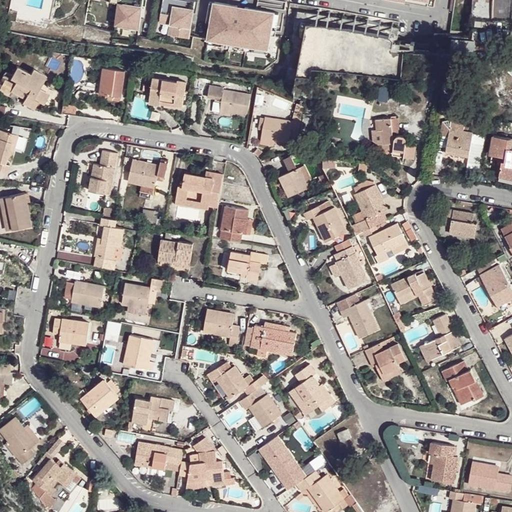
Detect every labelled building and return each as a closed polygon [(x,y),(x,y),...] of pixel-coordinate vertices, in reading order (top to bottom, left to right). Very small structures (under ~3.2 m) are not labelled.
[(142,0),(109,0),(109,2),(118,4),(123,4),(119,33),(137,36),(142,0)] [(195,1),(189,0),(163,0),(161,17),(176,20),(173,35),(188,38),(195,1)] [(471,0),(471,19),(491,19),(491,0),(471,0)] [(511,0),(491,0),(491,19),(511,19),(511,0)] [(238,6),(214,2),(211,22),(208,39),(222,42),(238,45),(268,50),(270,35),(274,12),(256,9),(245,7),(244,10),(237,8),(238,6)] [(123,4),(118,4),(113,32),(119,33),(123,4)] [(274,12),(270,35),(275,36),(279,13),(274,12)] [(161,17),(160,23),(171,25),(169,35),(173,35),(176,20),(161,17)] [(366,70),(401,74),(405,33),(351,27),(350,40),(369,42),(366,70)] [(268,50),(238,45),(237,49),(267,54),(268,50)] [(39,81),(44,74),(33,69),(30,74),(17,66),(11,78),(16,81),(11,90),(25,97),(23,101),(36,108),(40,101),(45,103),(50,94),(40,89),(43,83),(39,81)] [(100,94),(109,96),(112,96),(112,100),(117,101),(118,97),(122,98),(126,71),(105,68),(100,94)] [(150,103),(160,105),(161,101),(175,104),(174,106),(183,107),(186,82),(177,81),(177,83),(153,79),(150,103)] [(248,115),(251,94),(223,89),(223,87),(209,85),(207,98),(221,100),(219,111),(231,113),(248,115)] [(77,106),(63,104),(62,113),(75,115),(77,106)] [(292,122),(265,117),(261,142),(272,144),(273,140),(288,143),(292,122)] [(388,155),(393,156),(394,152),(405,154),(404,158),(414,160),(417,143),(408,142),(406,138),(404,136),(401,135),(399,136),(397,136),(395,138),(394,140),(392,118),(376,119),(377,131),(382,130),(383,138),(385,138),(385,143),(383,143),(384,152),(385,154),(386,155),(388,155)] [(451,123),(442,121),(440,135),(448,136),(446,153),(469,157),(473,133),(450,129),(451,123)] [(11,147),(14,148),(18,135),(0,129),(0,170),(7,172),(9,165),(6,164),(8,159),(11,147)] [(511,147),(510,147),(511,138),(493,135),(491,146),(493,146),(492,154),(506,157),(505,161),(502,160),(500,173),(511,174),(511,147)] [(118,152),(104,149),(101,164),(94,163),(90,189),(111,193),(118,152)] [(168,164),(160,162),(159,165),(133,161),(129,182),(156,187),(158,176),(166,177),(168,164)] [(287,190),(285,191),(288,197),(310,188),(307,182),(311,180),(305,166),(281,177),(287,190)] [(218,207),(224,173),(215,172),(214,177),(206,176),(186,172),(183,186),(179,186),(176,199),(187,201),(187,200),(189,188),(203,191),(201,199),(210,201),(209,206),(218,207)] [(375,226),(376,225),(375,223),(371,216),(382,211),(386,209),(375,185),(355,193),(367,218),(357,223),(362,232),(369,228),(375,226)] [(0,197),(2,210),(8,208),(13,230),(31,226),(24,192),(0,197)] [(187,201),(176,199),(176,203),(209,209),(209,206),(210,201),(201,199),(201,202),(187,200),(187,201)] [(319,205),(305,212),(308,219),(315,216),(326,241),(345,232),(334,207),(322,213),(319,205)] [(226,206),(220,238),(241,242),(243,234),(247,234),(250,220),(247,220),(249,210),(226,206)] [(8,208),(2,210),(6,231),(13,230),(8,208)] [(443,225),(450,226),(458,228),(457,233),(476,236),(478,223),(474,222),(475,213),(446,208),(443,225)] [(371,216),(375,223),(385,218),(382,211),(371,216)] [(116,220),(114,219),(102,217),(101,224),(105,225),(104,238),(103,243),(98,242),(96,255),(97,255),(96,266),(115,270),(117,259),(115,259),(117,247),(121,247),(124,228),(115,226),(116,220)] [(511,222),(501,229),(511,247),(510,248),(511,251),(511,222)] [(354,224),(358,234),(362,232),(357,223),(354,224)] [(398,224),(369,237),(377,255),(375,256),(378,263),(410,248),(398,224)] [(362,232),(358,234),(360,239),(371,233),(370,232),(369,228),(362,232)] [(179,242),(162,239),(159,259),(176,263),(176,265),(190,268),(194,244),(193,243),(179,241),(179,242)] [(367,281),(348,239),(335,245),(338,252),(344,250),(347,256),(341,259),(336,261),(338,268),(333,270),(339,282),(344,279),(349,289),(367,281)] [(123,247),(121,247),(117,247),(115,259),(117,259),(121,260),(123,247)] [(344,250),(338,252),(341,259),(347,256),(344,250)] [(228,269),(242,271),(248,272),(247,276),(247,278),(259,280),(262,263),(267,263),(269,255),(269,254),(268,254),(252,251),(251,254),(231,251),(228,269)] [(481,275),(495,302),(506,297),(507,300),(511,297),(511,286),(501,265),(481,275)] [(401,283),(400,280),(390,284),(397,298),(417,289),(419,294),(424,305),(437,299),(431,285),(430,286),(427,280),(428,279),(424,271),(417,275),(415,273),(408,276),(409,279),(401,283)] [(162,291),(164,280),(153,278),(151,287),(126,283),(122,303),(148,307),(149,302),(151,289),(156,290),(162,291)] [(105,286),(76,281),(72,301),(101,306),(105,286)] [(417,289),(397,298),(399,303),(419,294),(417,289)] [(355,294),(337,302),(344,318),(350,315),(352,314),(354,317),(351,318),(360,338),(378,330),(370,312),(365,300),(359,302),(355,294)] [(506,297),(495,302),(497,306),(507,300),(506,297)] [(369,298),(365,300),(370,312),(374,311),(369,298)] [(234,314),(208,309),(204,330),(231,335),(229,344),(237,345),(240,325),(233,324),(234,314)] [(441,336),(426,343),(433,358),(461,345),(457,337),(456,337),(453,331),(454,331),(447,314),(433,320),(441,336)] [(89,322),(55,317),(53,332),(60,333),(60,339),(87,343),(89,322)] [(265,321),(264,327),(286,330),(287,325),(265,321)] [(254,330),(247,329),(244,345),(251,347),(258,348),(267,350),(293,354),(297,332),(286,330),(264,327),(255,325),(254,330)] [(403,334),(402,333),(397,335),(399,341),(405,338),(403,334)] [(153,340),(131,335),(124,364),(152,370),(154,362),(149,361),(153,340)] [(384,350),(381,343),(364,350),(369,360),(373,358),(377,365),(376,366),(380,375),(398,366),(398,364),(405,360),(398,343),(384,350)] [(433,358),(426,343),(421,345),(428,360),(433,358)] [(267,350),(258,348),(257,356),(266,357),(267,350)] [(450,379),(453,386),(456,385),(464,403),(474,398),(476,400),(483,396),(471,369),(468,370),(464,361),(443,371),(447,380),(450,379)] [(0,363),(0,370),(9,372),(10,364),(0,363)] [(333,403),(320,385),(313,375),(317,373),(311,364),(295,375),(301,383),(289,392),(306,414),(319,405),(323,411),(333,403)] [(253,392),(262,386),(257,380),(250,385),(236,365),(231,368),(227,371),(223,365),(208,375),(212,381),(217,378),(231,398),(243,389),(248,395),(253,392)] [(398,366),(380,375),(383,381),(402,373),(398,366)] [(9,373),(0,372),(0,382),(3,383),(12,383),(12,373),(9,373)] [(226,401),(231,398),(217,378),(212,381),(226,401)] [(104,379),(81,398),(95,415),(118,396),(116,394),(118,392),(108,379),(106,381),(104,379)] [(456,385),(453,386),(461,404),(464,403),(456,385)] [(253,392),(248,395),(241,400),(246,409),(251,406),(264,426),(282,414),(268,394),(259,400),(253,392)] [(147,424),(149,417),(149,413),(160,416),(159,419),(167,420),(170,410),(173,410),(175,401),(151,397),(151,401),(136,398),(132,422),(147,424)] [(0,428),(0,432),(8,442),(19,456),(18,457),(23,464),(35,454),(31,448),(37,443),(24,427),(15,416),(0,428)] [(29,424),(24,427),(37,443),(41,440),(29,424)] [(348,429),(338,434),(342,442),(352,437),(348,429)] [(278,435),(260,448),(289,489),(306,476),(278,435)] [(205,437),(193,446),(198,452),(199,462),(190,464),(187,486),(203,482),(210,481),(211,485),(224,482),(225,484),(235,482),(234,476),(230,477),(229,471),(224,472),(222,460),(217,461),(215,450),(208,452),(207,448),(211,445),(205,437)] [(19,456),(8,442),(5,445),(16,459),(18,457),(19,456)] [(181,465),(183,449),(139,442),(135,463),(164,468),(165,463),(181,465)] [(430,453),(433,453),(436,453),(435,464),(432,480),(454,483),(458,456),(454,455),(455,446),(432,442),(430,453)] [(53,457),(47,452),(37,464),(43,469),(33,483),(48,495),(53,488),(53,487),(58,481),(62,484),(63,484),(73,472),(65,465),(62,468),(56,463),(51,459),(53,457)] [(497,479),(498,473),(499,467),(472,462),(469,483),(511,490),(511,482),(511,475),(505,474),(504,480),(497,479)] [(310,465),(302,470),(306,476),(314,471),(310,465)] [(316,470),(297,484),(302,492),(308,488),(325,511),(326,511),(333,507),(339,503),(341,506),(343,509),(349,504),(345,499),(344,500),(326,475),(322,478),(316,470)] [(77,475),(73,472),(63,484),(66,487),(77,475)] [(57,491),(62,484),(58,481),(53,487),(53,488),(48,495),(42,501),(49,511),(57,501),(51,496),(57,491)] [(203,488),(203,482),(187,486),(186,491),(203,488)] [(467,493),(460,492),(450,491),(449,498),(454,499),(452,511),(473,511),(475,502),(465,500),(467,493)]
